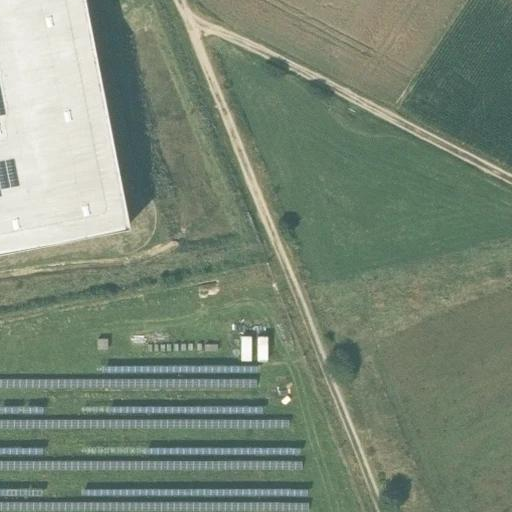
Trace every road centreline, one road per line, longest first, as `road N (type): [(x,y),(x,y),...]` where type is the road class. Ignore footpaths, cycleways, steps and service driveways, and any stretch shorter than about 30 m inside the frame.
road 1 (track): [(380,511),(179,0)]
road 2 (track): [(511,185),(185,16)]
